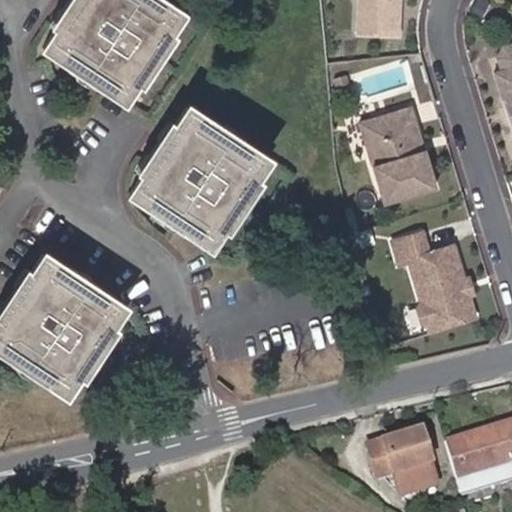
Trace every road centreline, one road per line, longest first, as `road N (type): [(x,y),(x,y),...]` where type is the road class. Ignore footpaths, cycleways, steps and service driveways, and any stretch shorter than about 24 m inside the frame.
road 1 (tertiary): [(511,358),(0,474)]
road 2 (residential): [(511,272),(452,58),(448,0)]
road 3 (unknown): [(168,282),(293,243)]
